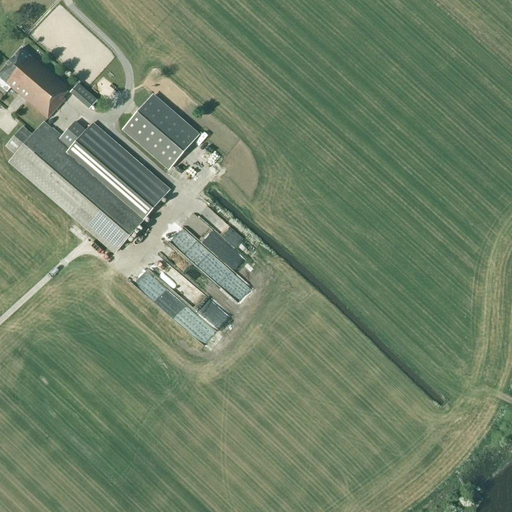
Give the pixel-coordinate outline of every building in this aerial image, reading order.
[(54,112),(63,101),(65,99),(63,98),(70,90),(21,48),(0,73),(0,96),(38,129),(32,136),(32,135),(31,134),(30,134),(28,133),(27,133),(25,133),(24,132),(23,133),(22,133),(21,133),(20,133),(19,134),(17,134),(17,135),(16,136),(15,137),(14,137),(13,138),(13,140),(12,141),(12,142),(12,143),(11,145),(11,146),(12,147),(12,149),(13,151),(14,152),(14,153),(15,154),(16,155),(10,161),(88,229),(116,253),(170,191),(142,166),(92,124),(73,146),(53,129),(52,130),(44,123),(54,112)] [(98,100),(78,84),(70,93),(90,110),(98,100)] [(168,171),(199,135),(153,94),(122,131),(168,171)] [(234,228),(227,234),(234,242),(241,235),(234,228)] [(237,267),(246,258),(238,250),(229,259),(237,267)] [(154,301),(186,327),(198,313),(190,307),(186,307),(181,313),(177,309),(173,310),(170,307),(170,297),(172,294),(170,293),(165,299),(161,295),(161,293),(154,293),(154,301)] [(213,321),(219,327),(228,318),(222,311),(213,321)]
